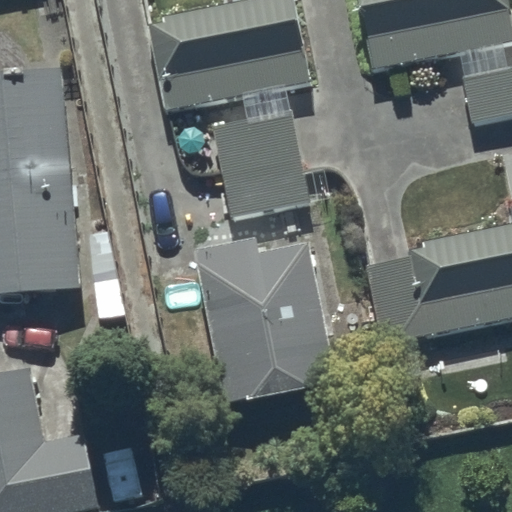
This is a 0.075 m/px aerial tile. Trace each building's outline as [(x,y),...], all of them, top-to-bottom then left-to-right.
[(313,92),(294,0),(267,5),(267,1),(165,20),(168,33),(149,37),(165,123),(313,92)] [(511,53),(511,34),(504,0),(355,0),(374,83),(511,53)] [(511,124),(511,72),(462,84),(472,133),(511,124)] [(0,309),(82,303),(64,80),(27,83),(26,75),(4,76),(5,85),(0,84),(0,309)] [(298,112),(211,128),(230,228),(309,214),(300,162),(307,161),(298,112)] [(511,233),(424,249),(426,261),(367,272),(382,354),(511,329),(511,233)] [(338,396),(307,254),(259,264),(255,248),(192,261),(224,421),(338,396)] [(30,374),(0,380),(0,511),(95,511),(82,443),(46,451),(30,374)]
